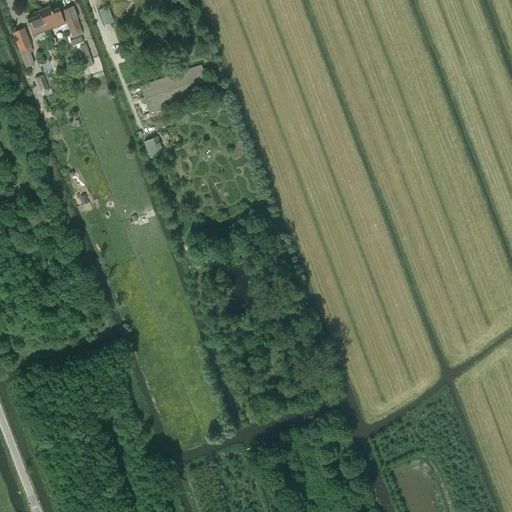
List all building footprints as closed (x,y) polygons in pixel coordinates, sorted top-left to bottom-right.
[(66,22),(77,18),(72,6),(61,10),(66,22)] [(98,9),(104,25),(114,21),(108,6),(98,9)] [(41,10),(48,28),(63,23),(57,8),(50,11),(49,7),(41,10)] [(33,34),(48,28),(41,10),(33,13),(34,16),(27,19),(33,34)] [(77,18),(66,22),(72,38),(82,34),(77,18)] [(12,32),(16,41),(19,51),(31,46),(24,28),(12,32)] [(81,36),(70,40),(71,45),(82,41),(81,36)] [(90,56),(81,59),(84,68),(93,65),(90,56)] [(202,66),(140,87),(149,112),(210,91),(202,66)] [(34,78),(40,93),(49,90),(43,74),(36,77),(34,78)] [(143,141),(150,158),(164,152),(157,136),(143,141)] [(79,197),(82,204),(88,202),(85,194),(79,197)]
